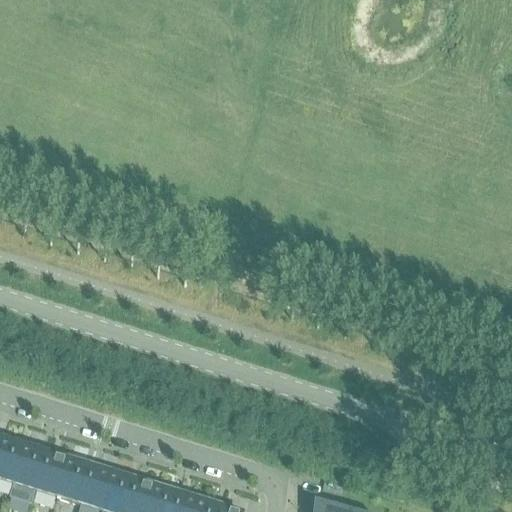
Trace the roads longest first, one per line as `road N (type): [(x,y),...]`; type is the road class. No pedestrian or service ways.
road 1 (tertiary): [(511,462),(0,303)]
road 2 (residential): [(0,391),(267,477),(277,495)]
